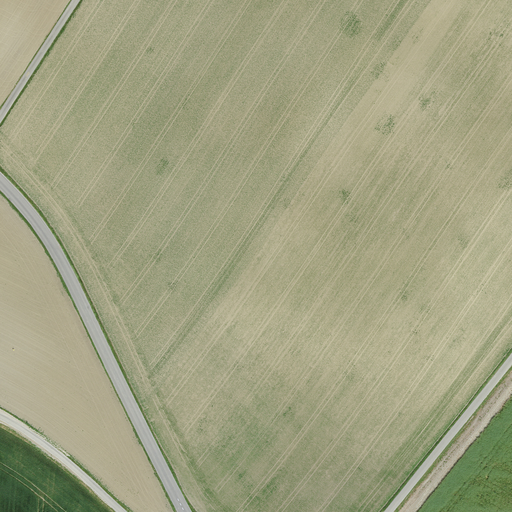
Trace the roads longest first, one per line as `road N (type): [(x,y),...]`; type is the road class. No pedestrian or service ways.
road 1 (unclassified): [(0,180),(54,246),(184,511)]
road 2 (unclassified): [(511,358),(389,511)]
road 3 (unclassified): [(0,416),(122,511)]
road 4 (track): [(76,0),(0,118)]
